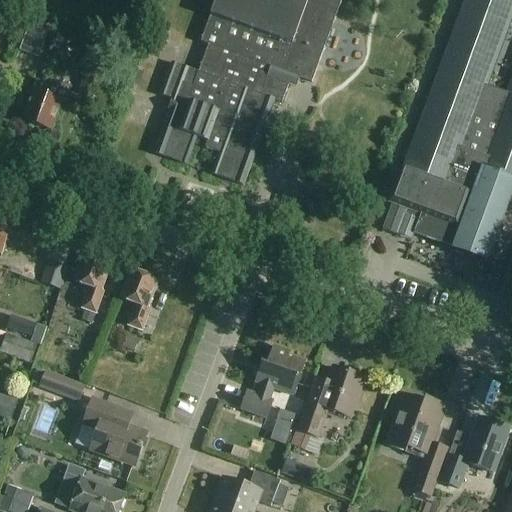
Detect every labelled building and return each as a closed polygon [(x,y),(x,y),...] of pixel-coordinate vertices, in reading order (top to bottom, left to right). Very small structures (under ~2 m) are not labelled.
[(312,83),(341,0),(216,0),(201,44),(209,47),(199,74),(173,64),(161,97),(175,102),(155,156),(187,167),(197,139),(208,143),(206,150),(221,155),(213,177),(244,188),(275,103),(282,105),(289,86),(297,89),(300,78),(312,83)] [(420,221),(415,236),(455,250),(487,262),(497,235),(511,240),(511,87),(509,97),(488,89),(511,24),(511,0),(468,0),(394,203),(392,211),(407,217),(420,221)] [(99,98),(106,75),(87,69),(80,92),(99,98)] [(50,88),(37,83),(21,125),(50,135),(62,101),(66,103),(71,90),(52,83),(50,88)] [(150,128),(154,116),(136,111),(132,122),(150,128)] [(0,255),(2,256),(6,246),(11,230),(0,226),(0,255)] [(95,315),(103,294),(99,292),(109,266),(85,257),(75,284),(89,289),(82,311),(95,315)] [(61,292),(69,269),(48,261),(39,285),(61,292)] [(141,332),(149,311),(146,309),(156,283),(132,274),(122,301),(136,306),(128,328),(141,332)] [(13,317),(8,329),(34,338),(32,343),(42,346),(48,330),(38,326),(13,317)] [(0,355),(30,367),(36,349),(5,337),(0,351),(0,355)] [(139,341),(128,337),(123,349),(134,353),(139,341)] [(293,398),(304,365),(287,359),(289,354),(274,349),(267,368),(262,367),(256,384),(260,386),(256,398),(247,395),(241,411),(266,420),(272,404),(269,403),(273,391),(293,398)] [(349,420),(363,380),(333,370),(328,382),(314,377),(289,448),(301,452),(306,439),(316,442),(325,418),(344,425),(346,419),(349,420)] [(47,371),(41,388),(50,392),(57,375),(47,371)] [(71,380),(64,397),(79,403),(85,386),(71,380)] [(0,419),(11,424),(18,403),(0,397),(0,419)] [(403,397),(385,447),(413,457),(414,452),(426,456),(428,457),(432,447),(445,409),(414,398),(413,401),(403,397)] [(136,468),(147,438),(128,431),(133,416),(93,401),(83,427),(98,432),(91,451),(136,468)] [(228,442),(233,424),(218,420),(213,438),(228,442)] [(494,476),(509,432),(479,421),(463,463),(449,458),(440,484),(460,491),(469,467),(494,476)] [(275,431),(272,442),(286,446),(290,436),(275,431)] [(299,484),(305,468),(286,461),(280,476),(299,484)] [(439,475),(421,469),(413,492),(430,498),(439,475)] [(217,498),(253,511),(257,511),(260,504),(272,508),(281,483),(256,473),(250,488),(224,479),(217,498)] [(119,511),(125,497),(82,481),(70,511),(119,511)] [(9,488),(0,510),(0,511),(28,511),(34,497),(9,488)] [(253,511),(217,498),(211,511),(253,511)]
